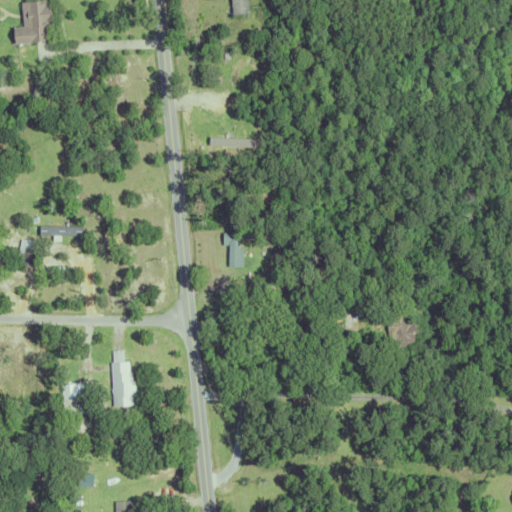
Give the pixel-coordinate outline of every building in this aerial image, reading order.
[(49,0),(50,16),(46,17),(46,21),(45,21),(46,35),(13,38),(12,22),(21,21),(19,0),(49,0)] [(229,0),(245,0),(246,8),(230,9),(229,0)] [(212,134),(257,132),(258,144),(212,146),(212,134)] [(86,227),(43,225),(43,235),(86,236),(86,227)] [(226,262),(227,241),(221,241),(221,227),(237,228),(236,245),(241,245),(241,262),(226,262)] [(13,260),(19,234),(33,238),(32,245),(33,245),(29,264),(13,260)] [(392,335),(387,336),(384,314),(388,314),(387,306),(404,304),(406,316),(414,314),(418,341),(394,345),(392,335)] [(25,362),(11,362),(11,346),(17,346),(17,343),(31,343),(31,349),(34,349),(34,367),(25,367),(25,362)] [(133,392),(130,392),(131,401),(111,402),(109,359),(126,358),(127,368),(129,368),(129,377),(132,377),(133,392)] [(67,384),(68,398),(87,398),(87,383),(67,384)] [(58,400),(73,400),(74,419),(59,420),(58,400)] [(62,448),(69,447),(72,466),(64,467),(62,448)] [(133,506),(133,511),(113,511),(113,497),(130,497),(130,506),(133,506)]
